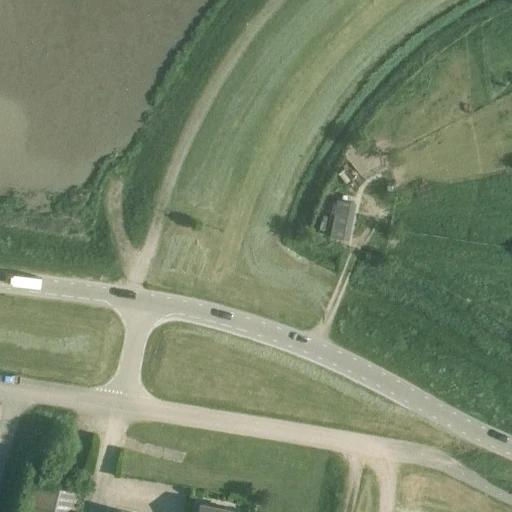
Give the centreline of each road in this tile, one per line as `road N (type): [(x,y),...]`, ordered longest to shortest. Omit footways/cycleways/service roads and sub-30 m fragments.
road 1 (track): [(150,310),(216,249),(279,131),(330,60),(400,0)]
road 2 (secondary): [(150,310),(287,347),(511,449)]
road 3 (residential): [(118,408),(425,456)]
road 4 (secondary): [(0,283),(150,310)]
